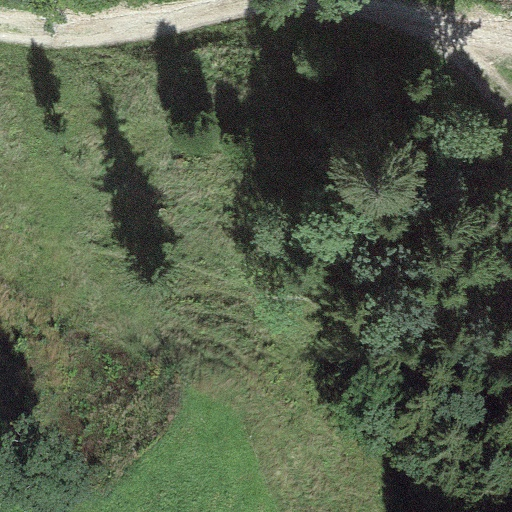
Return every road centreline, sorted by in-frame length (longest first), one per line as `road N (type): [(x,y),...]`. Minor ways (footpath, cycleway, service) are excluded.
road 1 (track): [(0,24),(101,29),(257,2),(392,4),(511,32)]
road 2 (track): [(392,4),(511,106)]
